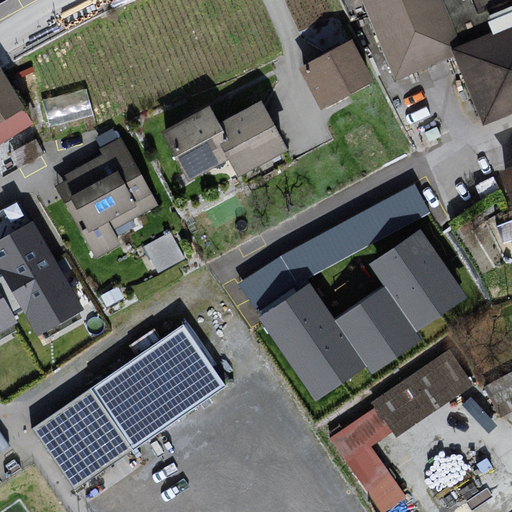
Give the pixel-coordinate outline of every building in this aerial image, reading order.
[(511,121),(511,0),(363,0),(399,82),(454,58),(487,133),(511,121)] [(352,43),(302,69),(323,110),(374,84),(352,43)] [(3,70),(0,71),(0,145),(34,126),(3,70)] [(265,104),(222,125),(230,139),(223,146),(233,164),(242,177),(287,151),(265,104)] [(211,108),(164,134),(191,182),(233,164),(223,146),(230,139),(222,125),(211,108)] [(102,159),(60,184),(100,263),(123,254),(112,232),(160,208),(119,142),(99,153),(102,159)] [(0,330),(16,321),(12,316),(24,309),(38,334),(81,309),(19,200),(0,210),(0,330)] [(439,225),(355,288),(382,330),(401,358),(403,361),(490,298),(439,225)] [(171,227),(145,241),(159,267),(185,253),(171,227)] [(227,389),(184,328),(92,392),(133,447),(227,389)] [(382,330),(309,381),(332,408),(401,358),(382,330)] [(450,351),(375,403),(397,434),(472,382),(450,351)] [(499,407),(511,402),(511,366),(488,375),(499,407)] [(133,447),(92,392),(34,429),(76,487),(133,447)]
